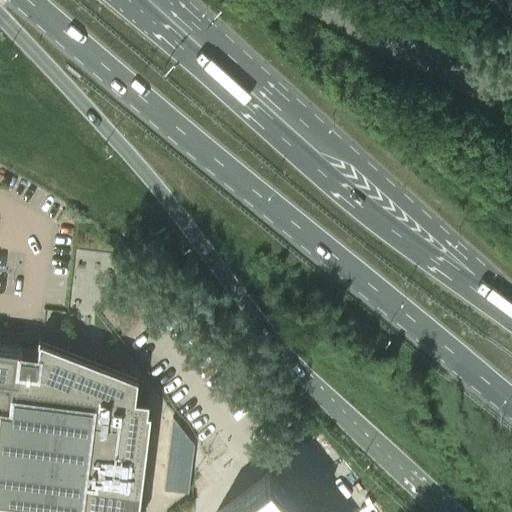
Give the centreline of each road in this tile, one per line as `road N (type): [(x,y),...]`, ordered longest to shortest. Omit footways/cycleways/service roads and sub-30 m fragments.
road 1 (trunk): [(0,13),(190,227),(267,333),(445,511)]
road 2 (trunk): [(27,0),(330,258),(511,399)]
road 3 (trunk): [(511,311),(368,218),(119,0)]
road 4 (primary): [(511,303),(173,0)]
